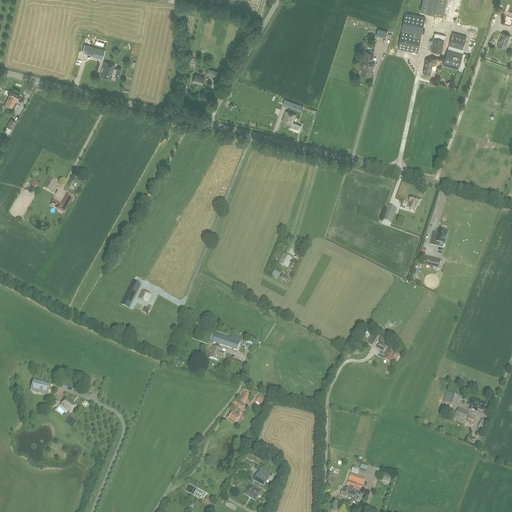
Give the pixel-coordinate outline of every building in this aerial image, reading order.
[(443,15),(446,0),(422,0),(420,11),(443,15)] [(405,13),(398,48),(418,53),(425,17),(405,13)] [(506,49),(510,36),(502,33),(497,46),(506,49)] [(449,46),(463,50),(466,38),(452,34),(449,46)] [(442,53),(445,41),(445,40),(433,37),(433,39),(430,51),(442,53)] [(102,59),(104,50),(104,51),(85,46),(85,45),(83,53),(92,55),(92,56),(102,59)] [(459,69),(463,53),(448,49),(444,65),(459,69)] [(363,69),(362,74),(370,76),(372,72),(375,63),(372,63),(374,54),(366,52),(362,69),(363,69)] [(429,58),(429,60),(426,59),(423,72),(430,74),(431,69),(432,69),(434,60),(429,58)] [(100,62),(100,61),(91,60),(90,63),(88,63),(84,61),(82,66),(82,69),(85,70),(87,70),(91,72),(97,72),(98,70),(98,69),(100,62)] [(119,78),(121,69),(117,68),(116,69),(114,69),(115,65),(104,63),(100,76),(111,79),(112,75),(115,76),(114,76),(119,78)] [(208,69),(206,75),(216,78),(217,72),(208,69)] [(193,82),(203,85),(205,78),(195,75),(193,82)] [(9,96),(5,104),(12,108),(16,99),(18,100),(20,96),(10,91),(8,95),(9,96)] [(290,101),(288,107),(297,110),(299,104),(290,101)] [(282,121),(291,125),(289,129),(299,132),(301,126),(293,123),(296,115),(286,111),(282,121)] [(6,126),(7,127),(12,129),(16,122),(11,119),(6,126)] [(49,178),(44,188),(53,192),(58,182),(49,178)] [(412,202),(410,208),(415,209),(417,204),(418,205),(420,199),(410,197),(409,201),(412,202)] [(50,205),(64,212),(67,207),(53,199),(50,205)] [(391,223),(397,208),(388,205),(383,219),(391,223)] [(430,227),(435,213),(428,210),(422,224),(430,227)] [(442,240),(445,228),(437,226),(434,238),(442,240)] [(284,254),(279,264),(287,268),(290,262),(292,263),(290,267),(293,268),(297,262),(293,260),(293,261),(291,260),(292,258),(284,254)] [(428,257),(425,265),(439,269),(441,260),(428,257)] [(272,276),(278,279),(282,272),(275,269),(272,276)] [(129,309),(141,285),(133,281),(121,305),(129,309)] [(143,290),(139,298),(148,303),(152,295),(143,290)] [(213,343),(238,351),(242,338),(232,335),(230,339),(218,335),(217,338),(214,338),(213,343)] [(373,345),(377,338),(372,335),(368,342),(373,345)] [(377,347),(384,351),(387,346),(380,342),(377,347)] [(222,349),(213,346),(209,357),(218,360),(220,356),(223,357),(225,353),(221,352),(222,349)] [(388,350),(383,358),(391,363),(396,355),(388,350)] [(64,379),(61,385),(78,391),(80,385),(64,379)] [(50,386),(44,385),(44,384),(40,383),(40,384),(33,382),(31,389),(48,393),(50,386)] [(244,392),(239,399),(245,403),(250,396),(244,392)] [(456,405),(459,395),(447,392),(444,402),(456,405)] [(61,406),(71,413),(77,405),(67,397),(61,406)] [(486,404),(480,401),(473,399),(469,409),(477,412),(478,409),(484,411),(486,404)] [(245,406),(244,405),(237,401),(234,405),(242,410),(245,406)] [(455,416),(466,421),(470,413),(458,408),(455,416)] [(233,413),(229,419),(236,423),(242,415),(239,413),(237,416),(233,413)] [(478,421),(477,430),(483,431),(485,422),(478,421)] [(355,488),(361,469),(354,466),(347,486),(355,488)] [(254,481),(264,486),(271,474),(261,468),(254,481)] [(367,471),(361,469),(355,488),(361,490),(367,471)] [(261,492),(255,489),(250,485),(245,495),(256,501),(261,492)] [(352,494),(354,491),(344,488),(342,496),(348,498),(350,494),(352,494)] [(360,502),(362,496),(360,496),(361,493),(357,491),(356,494),(355,494),(356,492),(354,491),(352,494),(350,494),(348,498),(352,499),(351,502),(357,504),(358,501),(360,502)]
